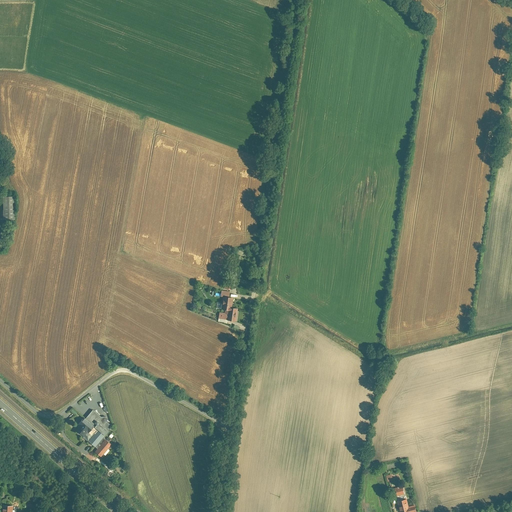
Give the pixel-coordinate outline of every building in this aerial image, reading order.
[(3,198),(3,221),(13,221),(13,198),(3,198)] [(222,292),(221,310),(225,310),(224,321),(234,321),(235,308),(232,308),(233,293),(222,292)] [(84,416),(76,425),(78,427),(75,430),(95,447),(92,450),(101,457),(111,444),(104,438),(111,426),(106,421),(105,417),(100,417),(92,410),(87,417),(84,416)] [(402,483),(397,484),(398,486),(393,488),(395,495),(404,493),(402,483)] [(416,511),(414,506),(408,508),(406,499),(397,502),(399,511),(416,511)]
